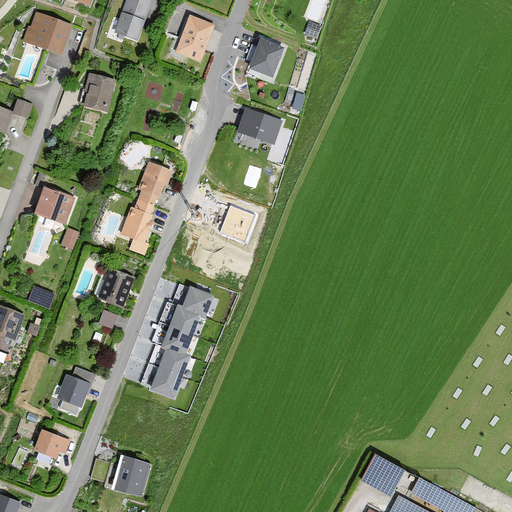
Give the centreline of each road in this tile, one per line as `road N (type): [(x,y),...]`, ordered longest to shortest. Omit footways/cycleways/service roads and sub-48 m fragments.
road 1 (residential): [(242,0),(211,79),(220,103),(56,511)]
road 2 (residential): [(0,245),(60,78)]
